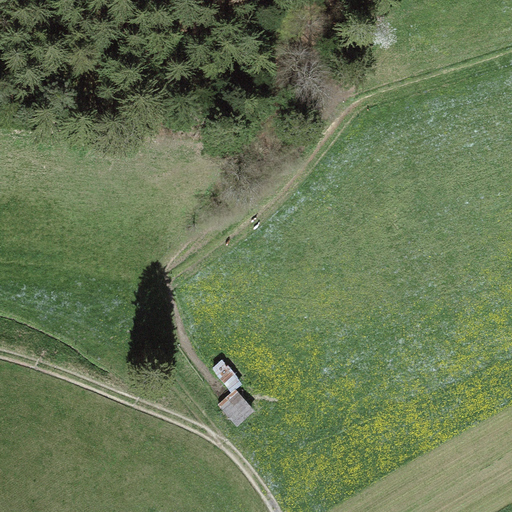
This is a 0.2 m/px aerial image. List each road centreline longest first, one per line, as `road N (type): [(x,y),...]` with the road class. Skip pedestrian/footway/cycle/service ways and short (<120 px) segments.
road 1 (track): [(216,440),(150,350),(148,319),(160,291),(261,218),(358,106),(511,55)]
road 2 (track): [(0,354),(209,435),(244,465),(275,511)]
